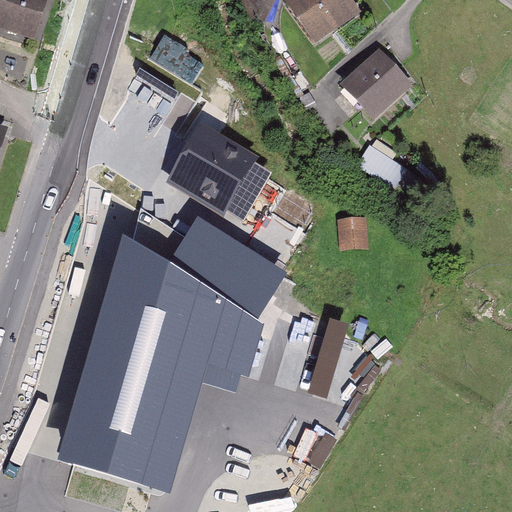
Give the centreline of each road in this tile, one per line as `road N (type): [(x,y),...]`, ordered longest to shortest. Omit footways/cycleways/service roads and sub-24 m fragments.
road 1 (track): [(60,140),(259,247),(511,443)]
road 2 (primary): [(103,0),(0,336)]
